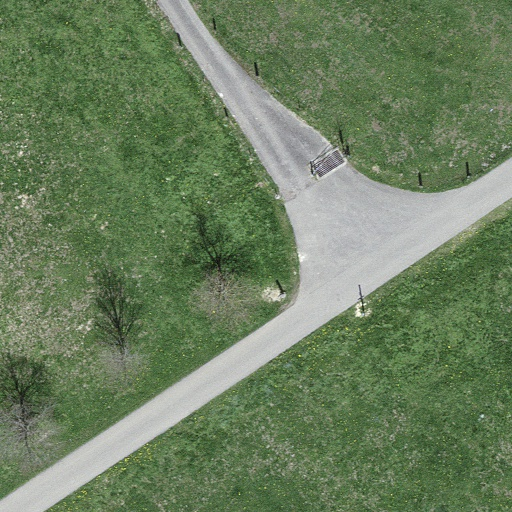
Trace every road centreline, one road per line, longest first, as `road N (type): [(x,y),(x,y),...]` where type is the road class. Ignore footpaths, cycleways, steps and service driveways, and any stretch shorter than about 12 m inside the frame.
road 1 (track): [(174,0),(243,109),(325,164),(345,230),(372,264)]
road 2 (unclassified): [(372,264),(511,173)]
road 3 (track): [(243,109),(293,180),(345,230)]
